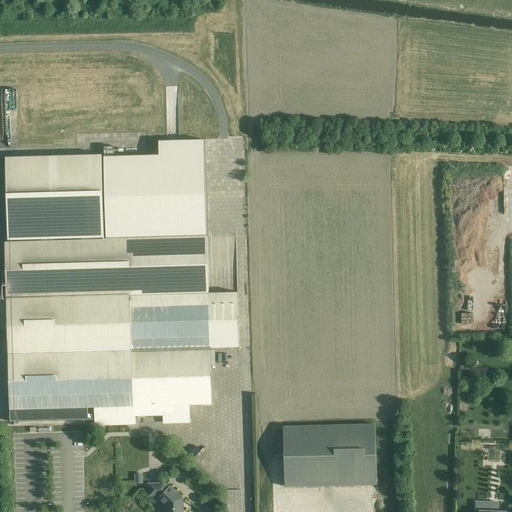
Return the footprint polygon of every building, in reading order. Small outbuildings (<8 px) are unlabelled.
[(114,147),(103,147),(105,209),(103,209),(103,220),(105,220),(106,236),(166,235),(166,237),(179,236),(179,234),(205,234),(203,140),(158,142),(158,155),(114,157),(114,147)] [(11,354),(13,410),(13,422),(88,419),(87,407),(95,407),(96,422),(99,425),(129,424),(134,418),(134,416),(164,415),(164,423),(189,422),(188,405),(212,404),(210,348),(239,347),(238,292),(223,293),(209,293),(207,236),(179,236),(166,237),(98,239),(98,237),(104,236),(103,220),(103,209),(101,157),(0,159),(0,180),(6,180),(8,239),(42,238),(42,240),(8,241),(11,354)] [(285,487),(376,485),(374,424),(284,426),(285,487)] [(164,511),(182,511),(183,498),(170,486),(168,489),(163,483),(149,484),(149,496),(158,496),(160,497),(158,499),(165,506),(164,511)] [(505,511),(498,511),(498,502),(476,501),(475,511),(479,511),(505,511)]
